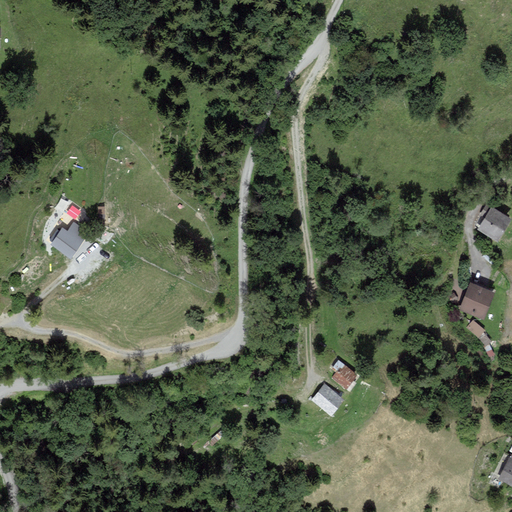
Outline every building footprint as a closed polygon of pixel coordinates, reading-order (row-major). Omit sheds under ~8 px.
[(77,215),(82,205),(72,201),(68,211),(77,215)] [(511,223),(511,222),(493,210),(479,230),(498,244),(511,223)] [(63,231),(53,247),(70,260),(85,237),(73,227),(68,235),(63,231)] [(494,294),(472,284),(460,310),(482,320),(494,294)] [(474,318),(467,326),(479,335),(486,327),(474,318)] [(358,378),(339,363),(332,371),(336,375),(331,380),(346,392),(358,378)] [(344,404),(324,388),(312,403),(331,419),(344,404)] [(511,457),(498,481),(511,488),(511,457)]
